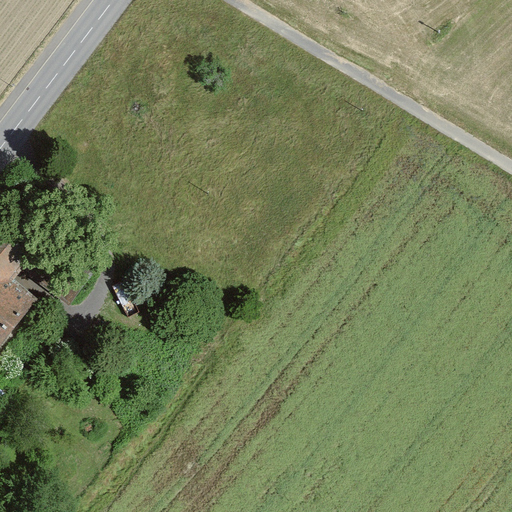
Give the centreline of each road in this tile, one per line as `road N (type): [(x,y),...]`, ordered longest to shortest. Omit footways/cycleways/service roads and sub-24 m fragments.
road 1 (track): [(511,171),(224,0)]
road 2 (unclassified): [(0,153),(115,0)]
